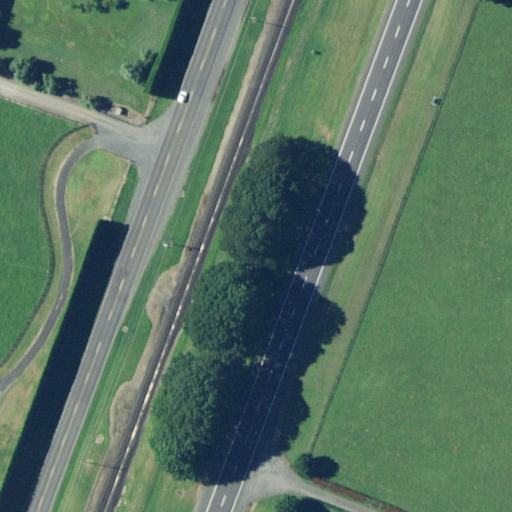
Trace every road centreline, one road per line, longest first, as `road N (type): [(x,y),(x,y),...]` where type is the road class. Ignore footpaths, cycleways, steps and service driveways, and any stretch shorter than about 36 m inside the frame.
road 1 (primary): [(220,511),(409,0)]
road 2 (secondary): [(39,511),(227,0)]
road 3 (track): [(0,383),(20,362),(56,275),(54,187),(62,164),(103,137),(168,159)]
road 4 (track): [(360,511),(238,462)]
